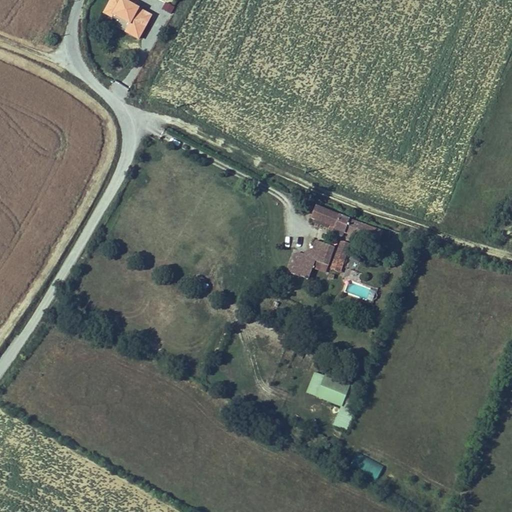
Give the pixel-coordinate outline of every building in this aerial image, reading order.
[(394,258),(400,243),(369,231),(332,216),(326,231),(363,245),(394,258)] [(323,271),(330,273),(344,277),(348,259),(328,253),(324,267),(323,271)] [(361,255),(356,253),(346,273),(352,275),(361,255)] [(365,257),(361,255),(352,275),(356,277),(365,257)] [(323,271),(324,267),(312,264),(308,266),(306,271),(309,273),(308,275),(304,277),(303,281),(306,285),(324,291),(330,273),(323,271)] [(337,382),(361,392),(364,384),(340,374),(337,382)] [(337,382),(329,378),(319,400),(352,413),(361,392),(337,382)] [(355,454),(350,469),(378,479),(383,464),(355,454)]
